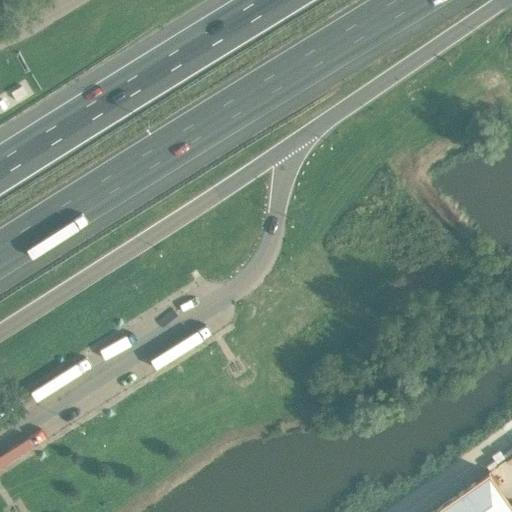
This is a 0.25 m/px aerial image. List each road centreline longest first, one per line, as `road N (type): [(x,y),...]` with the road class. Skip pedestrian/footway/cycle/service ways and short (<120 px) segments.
road 1 (motorway): [(0,263),(421,0)]
road 2 (motorway): [(281,0),(0,175)]
road 3 (motorway): [(287,146),(501,0)]
